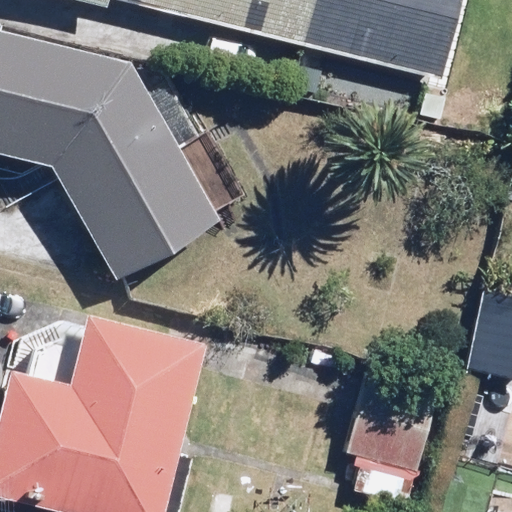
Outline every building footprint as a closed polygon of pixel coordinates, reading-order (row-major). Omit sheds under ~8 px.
[(90,0),(113,5),(113,0),(120,0),(446,77),(463,0),(90,0)] [(139,60),(0,20),(0,144),(60,159),(120,271),(227,214),(222,205),(247,191),(212,126),(183,142),(139,60)] [(511,289),(483,282),(464,362),(511,373),(511,289)] [(170,511),(205,341),(73,314),(14,339),(0,409),(0,499),(62,511),(170,511)] [(366,485),(410,499),(445,386),(370,363),(344,448),(374,458),(366,485)]
